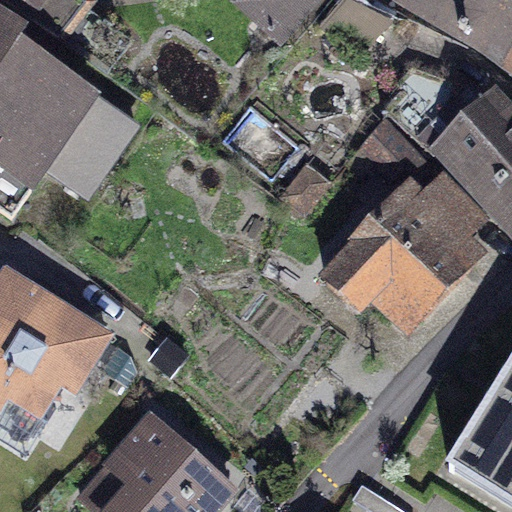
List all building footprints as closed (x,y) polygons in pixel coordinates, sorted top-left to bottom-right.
[(0,0),(0,2),(60,43),(92,0),(0,0)] [(326,0),(235,0),(231,5),(282,49),(308,20),(326,0)] [(373,58),(392,27),(347,0),(329,31),(373,58)] [(511,0),(401,0),(399,4),(477,48),(511,80),(511,0)] [(27,42),(0,22),(0,213),(13,223),(49,172),(79,193),(90,201),(137,134),(43,68),(20,52),(27,42)] [(511,111),(496,93),(428,156),(511,247),(511,111)] [(426,204),(414,192),(327,282),(361,316),(382,294),(417,328),(474,269),(456,251),(486,220),(447,183),(426,204)] [(115,343),(6,274),(0,284),(0,445),(27,462),(64,396),(78,404),(115,343)] [(189,361),(167,343),(149,363),(171,382),(189,361)] [(131,362),(118,353),(101,376),(117,387),(112,395),(122,402),(140,379),(131,362)] [(511,378),(464,456),(511,485),(511,378)] [(217,511),(233,494),(155,425),(83,507),(88,511),(217,511)]
